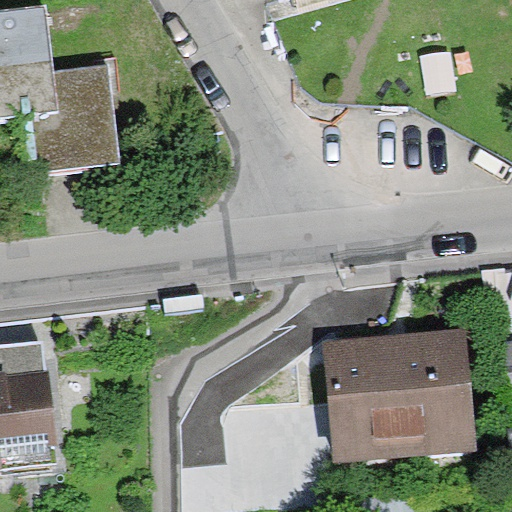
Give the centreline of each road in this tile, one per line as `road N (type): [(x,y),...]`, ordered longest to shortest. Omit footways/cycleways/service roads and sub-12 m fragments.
road 1 (residential): [(319,237),(0,274)]
road 2 (residential): [(319,237),(182,0)]
road 3 (residential): [(511,219),(319,237)]
